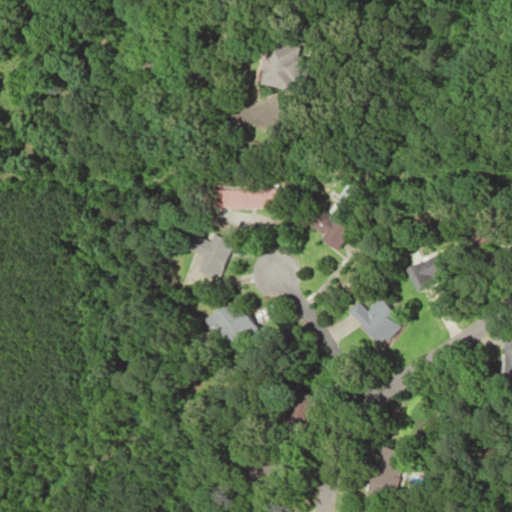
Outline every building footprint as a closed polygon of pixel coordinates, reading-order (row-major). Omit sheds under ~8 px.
[(289,90),(291,81),(297,82),(302,47),(266,42),(259,85),(289,90)] [(272,208),(272,187),(211,187),(211,208),(272,208)] [(331,249),(344,228),(324,215),(329,207),(315,198),(297,226),(331,249)] [(195,236),(184,266),(215,277),(229,241),(208,233),(205,240),(195,236)] [(339,312),(375,345),(397,321),(377,302),(366,315),(350,300),(339,312)] [(503,381),(511,381),(511,335),(503,335),(503,381)] [(376,511),(384,511),(398,452),(374,446),(363,492),(368,494),(365,509),(376,511)]
